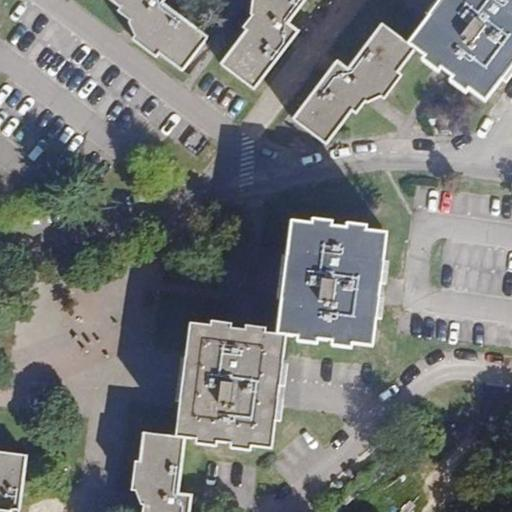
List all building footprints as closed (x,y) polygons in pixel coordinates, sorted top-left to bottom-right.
[(165,0),(111,0),(122,8),(119,11),(132,21),(142,29),(137,35),(133,40),(157,58),(160,54),(183,71),(207,39),(162,4),(165,0)] [(287,24),(305,0),(253,0),(254,1),(261,6),(253,16),(244,28),(248,31),(222,65),(254,90),(298,33),(287,24)] [(430,17),(409,45),(415,50),(425,57),(422,61),(438,73),(441,69),(453,78),(450,82),(466,94),(469,90),(485,103),(502,80),(506,83),(511,75),(511,0),(435,0),(425,14),(430,17)] [(253,16),(261,6),(254,1),(251,15),(253,16)] [(132,21),(131,23),(137,35),(142,29),(132,21)] [(397,73),(415,50),(409,45),(383,25),(348,71),(338,63),(294,120),(326,145),(352,111),(356,114),(365,101),(373,91),(381,97),(383,99),(401,76),(397,73)] [(381,97),(373,91),(365,101),(367,104),(381,97)] [(278,335),(286,336),(298,338),(298,342),(318,345),(318,340),(332,342),(332,346),(352,349),(352,344),(373,347),(376,319),(382,320),(384,298),(379,297),(381,284),(386,285),(389,263),(383,262),(387,234),(366,232),(367,227),(347,225),(347,229),(332,227),(333,223),(313,220),(312,225),(292,222),(288,257),(282,256),(277,300),(282,300),(278,335)] [(181,403),(177,437),(185,438),(197,440),(197,444),(217,447),(217,442),(232,444),(231,449),(251,451),(251,447),(272,449),(276,421),(280,422),(283,400),(278,399),(280,386),(285,387),(288,365),(282,364),(286,336),(278,335),(266,334),(266,329),(246,327),(246,331),(231,329),(232,325),(212,322),(211,327),(191,324),(186,359),(181,358),(176,402),(181,403)] [(178,495),(185,438),(177,437),(145,433),(141,462),(136,462),(133,490),(136,491),(146,492),(144,505),(143,511),(189,511),(191,496),(178,495)] [(0,511),(18,511),(26,456),(0,452),(0,511)] [(136,491),(142,505),(144,505),(146,492),(136,491)]
